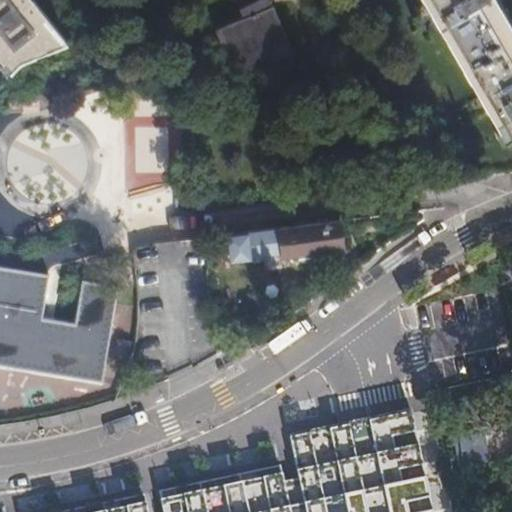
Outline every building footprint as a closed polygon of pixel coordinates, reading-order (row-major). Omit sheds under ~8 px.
[(0,0),(0,59),(8,70),(24,59),(66,43),(34,0),(0,0)] [(424,0),(509,139),(511,137),(511,32),(490,0),(424,0)] [(264,6),(215,32),(241,79),(274,61),(272,56),(288,49),(264,6)] [(159,185),(160,215),(195,211),(194,182),(159,185)] [(343,221),(228,234),(232,257),(263,253),(261,244),(281,241),(283,256),(346,251),(343,221)] [(42,273),(0,265),(0,361),(95,378),(112,281),(79,275),(69,317),(35,310),(42,273)] [(428,511),(405,409),(379,414),(287,435),(293,463),(72,511),(428,511)] [(479,436),(452,436),(453,469),(480,468),(479,436)]
